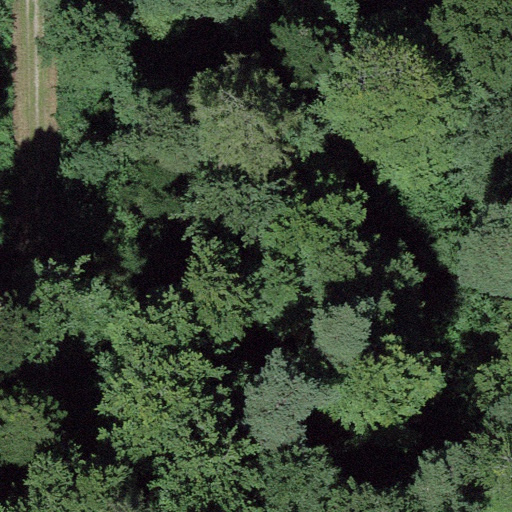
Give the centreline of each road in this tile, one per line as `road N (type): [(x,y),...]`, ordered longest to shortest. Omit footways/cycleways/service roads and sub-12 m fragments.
road 1 (track): [(39,511),(26,0)]
road 2 (track): [(511,449),(373,511)]
